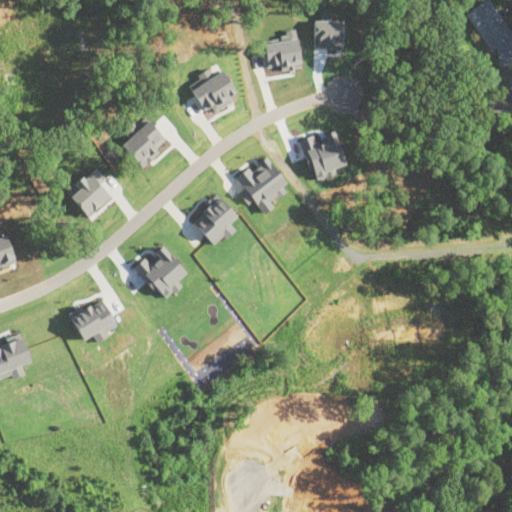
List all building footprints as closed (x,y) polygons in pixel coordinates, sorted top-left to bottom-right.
[(499,64),(511,62),(511,34),(490,0),(485,0),(466,12),(491,51),(497,50),(499,64)] [(221,69),(212,74),(208,67),(196,73),(199,78),(188,83),(205,113),(236,96),(221,69)] [(128,136),(120,144),(140,165),(167,140),(144,115),(134,124),(131,121),(121,130),(128,136)] [(235,176),(244,188),(239,192),(247,203),(253,199),(263,213),(273,205),(270,201),(288,187),(265,157),(250,169),(248,166),(235,176)] [(99,183),(105,177),(93,165),(65,191),(89,217),(111,196),(99,183)] [(235,228),(229,222),(236,215),(218,195),(191,219),(212,243),(222,235),(224,238),(235,228)] [(143,256),(132,266),(163,300),(180,284),(176,279),(185,271),(163,246),(147,260),(143,256)] [(95,339),(118,326),(101,298),(79,310),(77,306),(67,312),(82,339),(92,333),(95,339)] [(21,363),(29,361),(21,336),(0,342),(0,379),(24,372),(21,363)]
